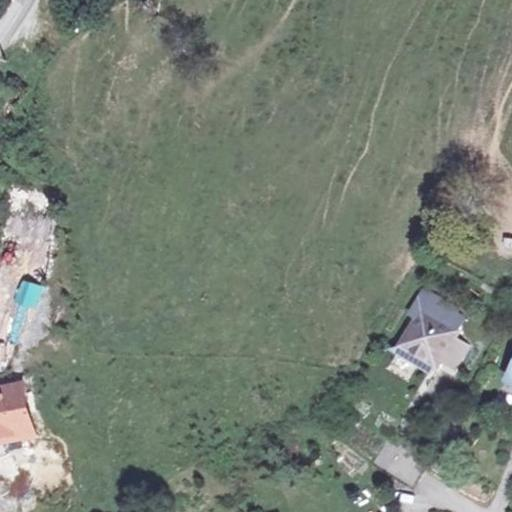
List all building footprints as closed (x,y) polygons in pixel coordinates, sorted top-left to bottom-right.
[(456,313),(426,295),(413,317),(419,320),(402,350),(438,370),(442,363),(454,342),(459,335),(454,332),(447,328),(454,316),(456,313)] [(461,321),(454,316),(447,328),(454,332),(461,321)] [(0,322),(0,393),(2,394),(24,330),(0,322)] [(468,350),(454,342),(442,363),(455,371),(468,350)] [(445,435),(432,427),(422,444),(435,451),(445,435)]
